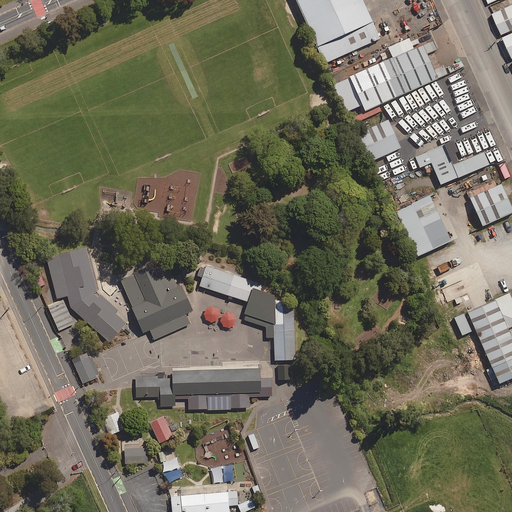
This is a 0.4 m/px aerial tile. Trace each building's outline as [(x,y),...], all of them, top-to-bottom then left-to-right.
[(302,0),(325,52),(383,26),(371,0),(302,0)] [(511,22),(511,0),(499,0),(494,2),(505,26),(511,22)] [(424,32),(351,65),(367,99),(440,67),(424,32)] [(393,110),(363,123),(375,150),(405,137),(393,110)] [(447,134),(421,145),(426,157),(435,153),(445,175),(493,153),(488,142),(456,156),(447,134)] [(511,191),(504,174),(472,189),(484,216),(511,203),(511,191)] [(435,186),(402,201),(422,247),(455,232),(435,186)] [(97,251),(49,261),(57,300),(69,298),(71,308),(112,339),(125,324),(94,296),(92,292),(104,290),(97,251)] [(263,284),(206,265),(199,289),(255,307),(263,284)] [(145,299),(130,306),(143,335),(194,311),(181,282),(164,290),(156,274),(137,283),(145,299)] [(511,284),(471,303),(502,374),(511,369),(511,319),(511,317),(511,316),(511,284)] [(75,323),(66,300),(49,307),(58,329),(75,323)] [(472,333),(463,314),(454,318),(462,337),(472,333)] [(295,323),(270,323),(270,361),(296,361),(295,323)] [(101,376),(91,358),(74,367),(84,385),(101,376)] [(290,366),(278,366),(278,381),(290,381),(290,366)] [(272,372),(136,372),(136,399),(159,399),(159,408),(173,408),(173,399),(187,399),(187,412),(249,411),(249,399),(272,399),(272,372)] [(125,429),(117,413),(101,421),(110,437),(125,429)] [(171,435),(161,417),(147,425),(157,443),(171,435)] [(141,447),(124,447),(124,464),(141,464),(141,447)] [(159,463),(166,462),(164,451),(158,453),(159,463)] [(166,462),(165,463),(171,481),(182,477),(176,459),(166,462)] [(244,481),(175,486),(176,506),(236,502),(235,494),(245,494),(244,481)] [(245,511),(255,507),(251,500),(238,506),(240,511),(245,511)]
